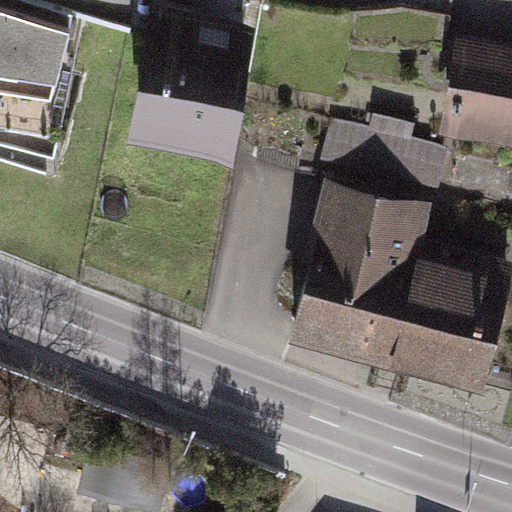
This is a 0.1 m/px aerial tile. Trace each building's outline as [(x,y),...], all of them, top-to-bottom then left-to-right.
[(97,14),(49,0),(0,0),(0,155),(52,171),(97,14)] [(203,10),(159,2),(141,101),(230,117),(244,37),(199,30),(203,10)] [(493,58),(461,52),(454,97),(511,106),(511,49),(495,47),(493,58)] [(384,130),(376,159),(427,173),(435,144),(384,130)] [(335,174),(297,318),(384,341),(411,238),(422,197),(335,174)] [(509,265),(411,238),(384,341),(482,368),(509,265)] [(161,511),(171,467),(90,449),(79,498),(143,511),(161,511)]
